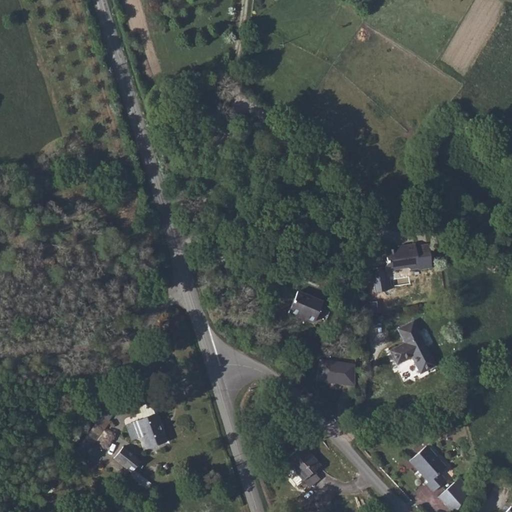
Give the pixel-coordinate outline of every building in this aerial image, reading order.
[(361,222),(352,225),(356,237),(366,234),(361,222)] [(404,248),(398,249),(385,250),(387,263),(385,266),(386,271),(408,268),(411,269),(418,268),(418,270),(431,268),(428,244),(415,246),(415,244),(404,246),(404,248)] [(314,322),(323,302),(297,291),(288,313),(299,317),(299,315),(314,322)] [(435,366),(413,321),(398,329),(405,343),(389,351),(396,364),(412,357),(420,373),(435,366)] [(317,380),(354,386),(355,384),(355,364),(320,359),(317,380)] [(140,407),(144,418),(155,414),(151,403),(140,407)] [(108,409),(110,406),(108,405),(100,414),(101,415),(108,420),(114,413),(108,409)] [(166,442),(156,414),(155,414),(144,418),(135,421),(135,422),(140,435),(141,434),(146,449),(166,442)] [(103,430),(110,421),(108,420),(101,415),(87,434),(88,434),(77,447),(84,454),(96,440),(103,430)] [(140,435),(135,422),(126,425),(132,440),(140,437),(140,435)] [(103,430),(96,440),(104,446),(111,436),(103,430)] [(320,466),(302,445),(285,460),(292,467),(288,471),(288,473),(297,484),(302,479),(303,480),(313,472),(320,466)] [(123,446),(114,458),(131,472),(134,469),(141,461),(123,446)] [(446,467),(427,446),(410,461),(428,482),(427,483),(434,491),(446,480),(439,473),(446,467)] [(134,469),(131,472),(149,487),(152,484),(134,469)] [(313,472),(303,480),(309,487),(319,479),(313,472)] [(454,482),(466,495),(469,489),(459,478),(454,482)] [(456,511),(466,495),(454,482),(438,497),(451,511),(456,511)]
